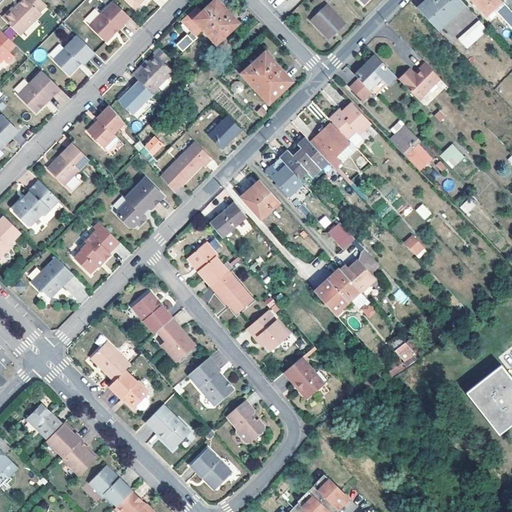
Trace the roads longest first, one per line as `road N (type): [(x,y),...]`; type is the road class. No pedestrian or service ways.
road 1 (residential): [(148,251),(291,424),(292,438),(275,465),(223,511)]
road 2 (residential): [(181,0),(0,183)]
road 3 (residential): [(148,251),(323,73)]
road 4 (residential): [(200,511),(43,358)]
road 5 (residential): [(43,358),(148,251)]
